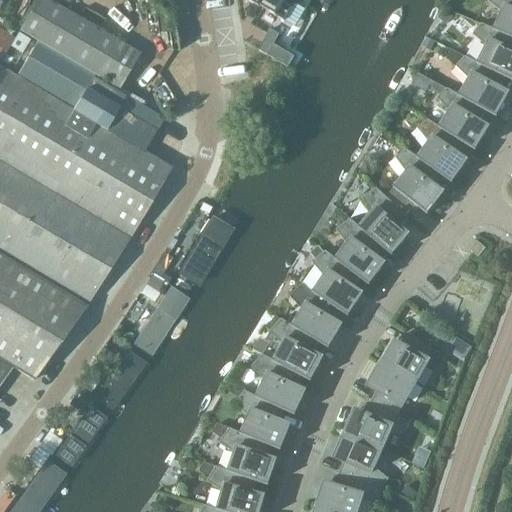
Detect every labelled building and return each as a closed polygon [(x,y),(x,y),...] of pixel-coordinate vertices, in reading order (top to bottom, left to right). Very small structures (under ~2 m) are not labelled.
[(140,57),(44,0),(38,0),(20,32),(120,92),(140,57)] [(285,22),(297,2),(293,0),(244,0),(260,9),(260,8),(285,22)] [(503,13),(495,30),(495,31),(511,38),(511,0),(489,0),(488,2),(503,13)] [(487,47),(479,64),(478,64),(506,78),(505,79),(511,81),(511,38),(495,31),(495,30),(482,25),(473,35),(487,47)] [(0,26),(0,64),(17,36),(0,26)] [(270,31),(265,40),(273,45),(279,36),(270,31)] [(258,51),(267,56),(273,45),(265,40),(258,51)] [(273,45),(267,56),(288,68),(294,58),(273,45)] [(469,80),(460,97),(487,112),(486,113),(496,118),(509,95),(499,89),(505,79),(506,78),(478,64),(479,64),(466,57),(456,68),(469,80)] [(163,121),(93,80),(73,112),(0,68),(0,158),(129,238),(170,170),(144,155),(163,121)] [(450,113),(440,128),(440,129),(466,145),(465,146),(475,151),(489,129),(480,123),(486,113),(487,112),(460,97),(448,89),(438,99),(450,113)] [(429,144),(419,159),(418,159),(443,177),(443,178),(452,184),(467,162),(458,156),(465,146),(466,145),(440,129),(440,128),(428,120),(417,129),(429,144)] [(418,159),(419,159),(407,150),(396,159),(407,174),(395,189),(427,215),(444,194),(435,187),(443,178),(443,177),(418,159)] [(0,252),(87,305),(129,238),(0,158),(0,252)] [(373,215),(361,229),(360,229),(384,249),(383,249),(392,256),(409,236),(401,229),(409,219),(377,189),(362,199),(373,215)] [(240,232),(216,218),(181,281),(205,294),(240,232)] [(348,246),(337,260),(336,261),(361,279),(360,280),(369,286),(385,265),(376,258),(383,249),(384,249),(360,229),(361,229),(351,220),(336,231),(348,246)] [(486,250),(478,243),(470,251),(479,258),(486,250)] [(0,252),(0,361),(12,369),(33,382),(87,305),(0,252)] [(325,278),(314,293),(339,311),(348,317),(363,295),(354,289),(360,280),(361,279),(336,261),(337,260),(326,252),(312,264),(325,278)] [(303,311),(293,327),(319,343),(319,344),(328,350),(342,327),(333,321),(339,311),(314,293),(303,285),(290,298),(303,311)] [(190,300),(170,287),(131,345),(150,358),(190,300)] [(283,346),(275,362),(274,362),(301,377),(301,378),(310,383),(323,359),(313,354),(319,344),(319,343),(293,327),(282,320),(270,333),(283,346)] [(394,342),(381,364),(417,385),(436,352),(410,335),(404,347),(394,342)] [(146,364),(128,351),(93,399),(112,412),(146,364)] [(265,381),(257,398),(285,411),(285,412),(294,417),(306,393),(296,388),(301,378),(301,377),(274,362),(275,362),(263,355),(251,369),(265,381)] [(0,386),(12,369),(0,361),(0,386)] [(377,392),(371,403),(398,417),(417,385),(381,364),(368,387),(377,392)] [(249,418),(242,434),(242,435),(270,447),(280,451),(290,427),(280,423),(285,412),(285,411),(257,398),(245,392),(234,406),(249,418)] [(398,417),(371,403),(366,415),(356,411),(345,434),(383,451),(391,432),(396,433),(403,431),(406,428),(409,423),(398,417)] [(108,419),(88,404),(52,454),(52,455),(72,469),(108,419)] [(235,455),(229,472),(229,473),(258,483),(257,483),(268,487),(277,462),(266,458),(270,447),(242,435),(242,434),(230,429),(220,444),(235,455)] [(344,463),(339,475),(381,491),(390,480),(375,469),(383,451),(345,434),(335,458),(344,463)] [(30,511),(63,467),(50,458),(10,511),(30,511)] [(223,493),(218,510),(218,511),(221,511),(260,511),(265,498),(254,494),(257,483),(258,483),(229,473),(229,472),(217,468),(207,483),(223,493)] [(325,484),(317,508),(328,511),(358,511),(362,503),(380,504),(381,491),(339,475),(335,487),(325,484)]
